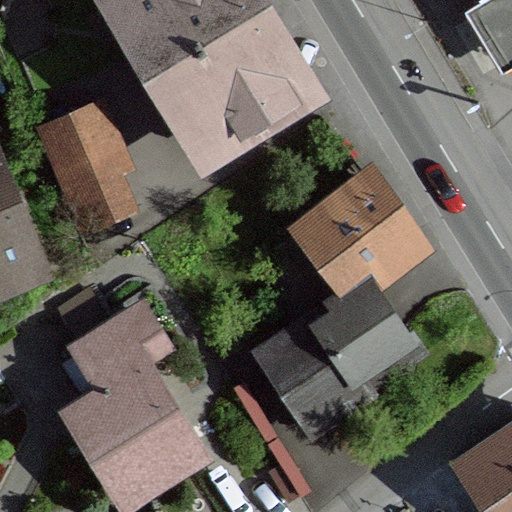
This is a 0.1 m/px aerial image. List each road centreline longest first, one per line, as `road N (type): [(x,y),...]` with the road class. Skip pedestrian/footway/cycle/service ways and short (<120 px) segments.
road 1 (primary): [(353,0),(511,262)]
road 2 (residential): [(511,383),(348,511)]
